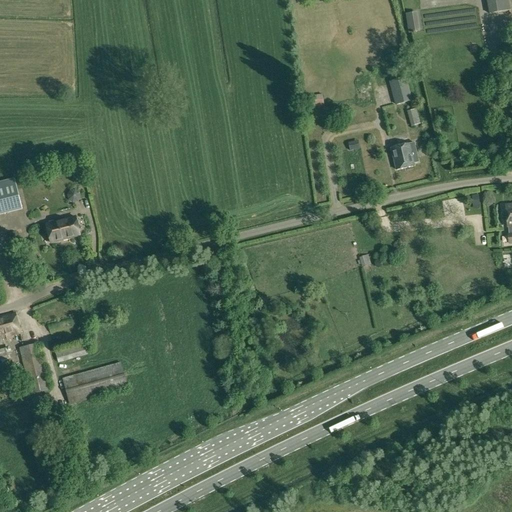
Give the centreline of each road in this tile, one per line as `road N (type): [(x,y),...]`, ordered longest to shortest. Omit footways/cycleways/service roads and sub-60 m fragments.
road 1 (unclassified): [(0,309),(87,275),(393,197),(511,179)]
road 2 (primary): [(511,318),(99,511)]
road 3 (primary): [(158,511),(511,347)]
